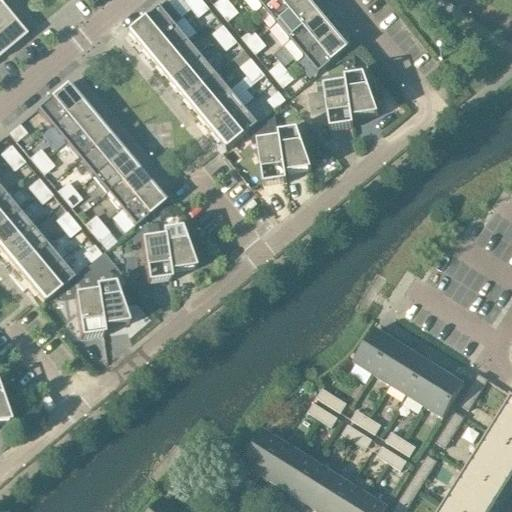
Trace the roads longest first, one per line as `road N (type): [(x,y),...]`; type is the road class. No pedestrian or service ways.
road 1 (residential): [(0,474),(427,119),(429,109),(340,0)]
road 2 (residential): [(0,102),(122,0)]
